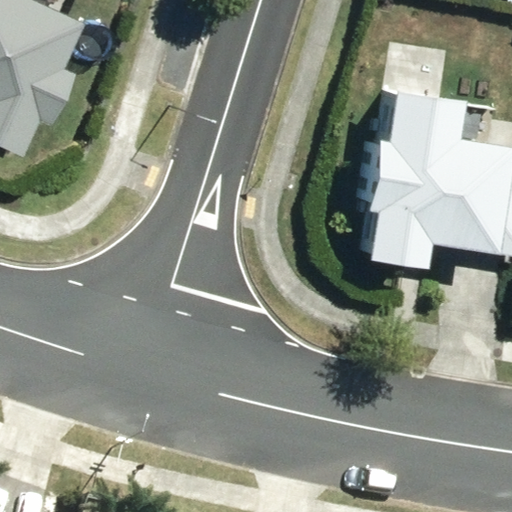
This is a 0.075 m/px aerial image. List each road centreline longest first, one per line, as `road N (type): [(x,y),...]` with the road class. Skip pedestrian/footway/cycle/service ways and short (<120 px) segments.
road 1 (residential): [(253,0),(144,383)]
road 2 (residential): [(511,455),(398,441),(144,383)]
road 3 (residential): [(144,383),(0,337)]
